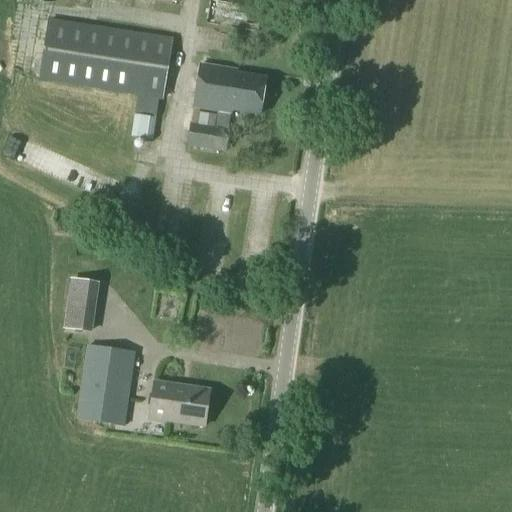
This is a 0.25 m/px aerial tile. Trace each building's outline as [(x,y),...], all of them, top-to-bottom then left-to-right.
[(204,0),(202,16),(240,21),(243,1),(234,0),(204,0)] [(161,99),(171,39),(47,19),(37,81),(136,97),(129,138),(151,141),(158,99),(161,99)] [(187,147),(223,152),(229,111),(258,115),(263,79),(235,75),(235,71),(199,66),(192,109),(218,113),(215,129),(190,126),(187,147)] [(67,299),(92,303),(95,285),(70,282),(67,299)] [(75,420),(123,427),(134,354),(86,346),(75,420)] [(148,419),(202,428),(208,392),(153,383),(148,419)]
